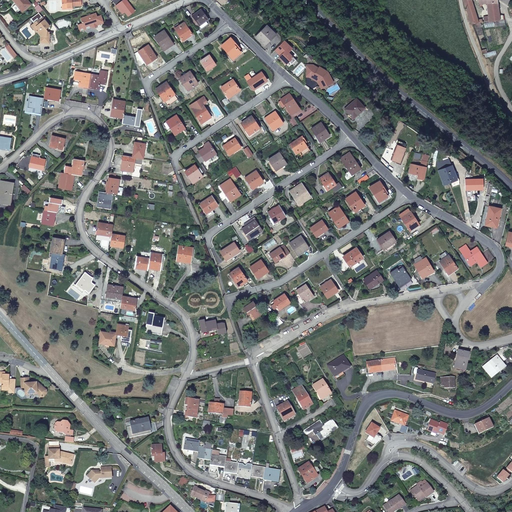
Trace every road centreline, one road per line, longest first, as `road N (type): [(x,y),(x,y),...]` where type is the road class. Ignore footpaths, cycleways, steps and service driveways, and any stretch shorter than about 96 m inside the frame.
road 1 (residential): [(0,170),(63,116),(98,120),(108,154),(79,201),(81,232),(179,310),(190,326),(188,366)]
road 2 (track): [(345,306),(347,295),(187,52)]
road 3 (secondary): [(511,186),(381,76),(309,0)]
road 4 (secondary): [(331,485),(361,411),(380,393),(469,413),(511,383)]
road 5 (residential): [(227,300),(284,281),(407,194)]
road 6 (residential): [(185,373),(167,405),(166,426),(183,465),(283,505)]
road 7 (residential): [(51,372),(190,511)]
road 8 (residential): [(252,359),(345,306),(430,291)]
road 9 (residential): [(203,236),(352,136)]
road 10 (residential): [(390,458),(391,446),(414,443),(482,492),(511,482)]
road 11 (residential): [(488,283),(498,250),(407,194)]
road 12 (residential): [(171,156),(288,78)]
